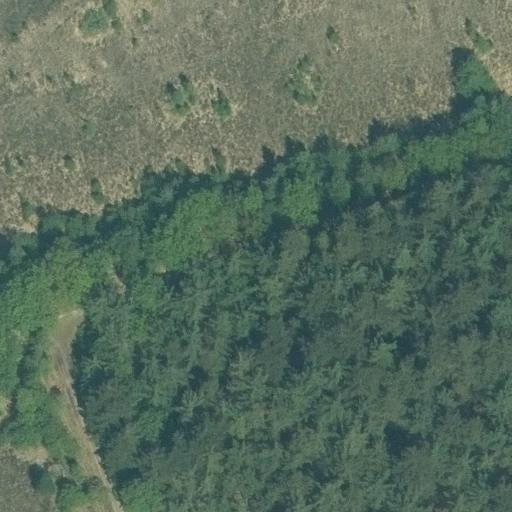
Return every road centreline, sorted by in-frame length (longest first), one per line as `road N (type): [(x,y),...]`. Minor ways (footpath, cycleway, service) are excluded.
road 1 (track): [(511,169),(54,324)]
road 2 (track): [(54,324),(116,511)]
